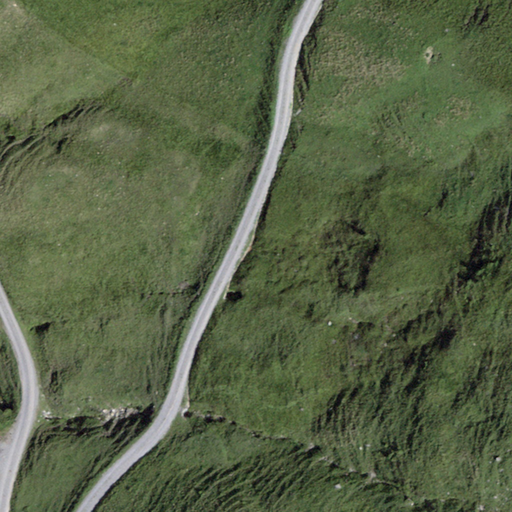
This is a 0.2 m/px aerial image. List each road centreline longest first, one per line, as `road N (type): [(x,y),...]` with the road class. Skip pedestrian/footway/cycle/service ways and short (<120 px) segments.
road 1 (track): [(84,511),(170,409),(271,161),(294,45),(315,0)]
road 2 (track): [(1,511),(31,395),(0,298)]
